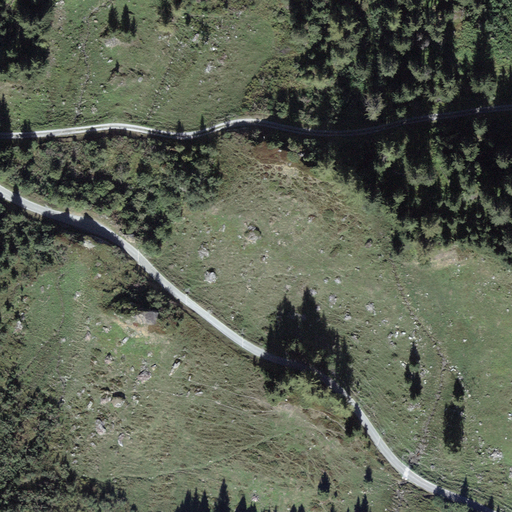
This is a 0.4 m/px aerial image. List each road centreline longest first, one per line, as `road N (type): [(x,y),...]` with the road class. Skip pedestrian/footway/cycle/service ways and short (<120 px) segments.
road 1 (track): [(0,188),(115,235),(161,283),(253,350),(331,382),(421,482),(482,511)]
road 2 (track): [(0,132),(122,124),(178,135),(248,120),(342,131),(511,106)]
